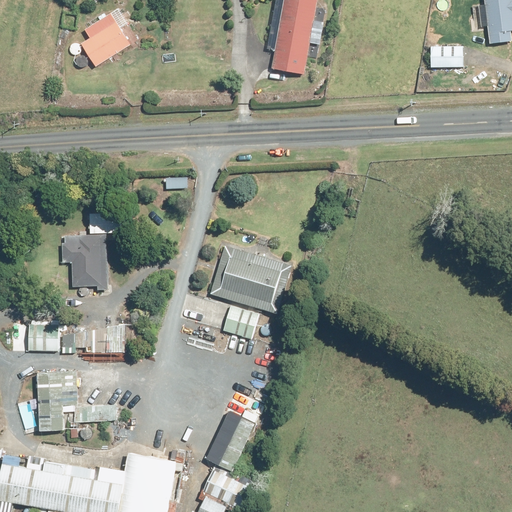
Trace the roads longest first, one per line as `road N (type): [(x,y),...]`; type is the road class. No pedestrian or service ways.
road 1 (unclassified): [(0,151),(511,123)]
road 2 (unknown): [(207,140),(134,435)]
